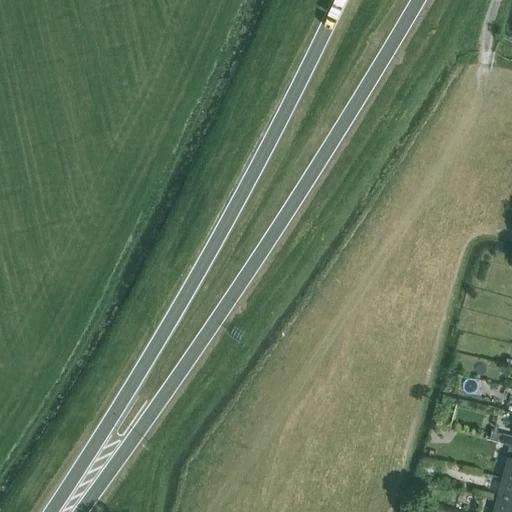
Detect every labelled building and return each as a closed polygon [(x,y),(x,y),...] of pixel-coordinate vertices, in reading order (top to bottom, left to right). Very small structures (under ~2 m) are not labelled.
[(492,430),(490,439),(502,441),(504,434),(504,433),(492,430)] [(511,436),(504,434),(502,441),(502,443),(511,445),(511,436)] [(437,490),(464,500),(474,472),(447,462),(437,490)] [(499,499),(511,501),(511,479),(505,478),(499,499)] [(495,511),(511,511),(511,501),(499,499),(495,511)]
